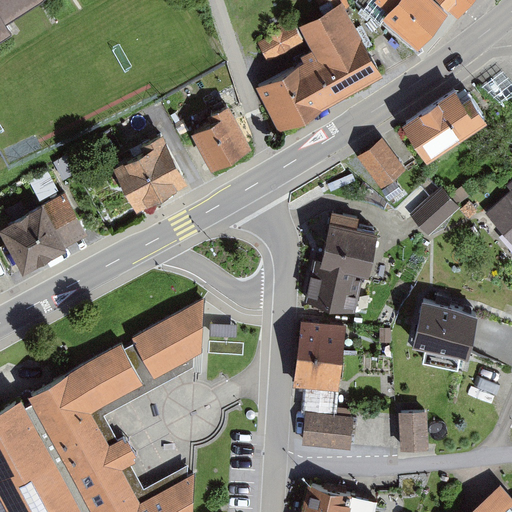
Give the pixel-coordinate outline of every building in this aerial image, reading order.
[(306,64),(259,89),(282,131),(383,75),(347,10),(352,8),(347,0),(315,0),(324,15),(302,28),(316,53),(304,60),(306,64)] [(418,49),(447,19),(426,0),(379,0),(376,4),(389,15),(386,19),(418,49)] [(440,0),(457,15),(470,0),(440,0)] [(257,45),(268,64),(303,45),(290,22),(276,30),(278,33),(257,45)] [(511,86),(502,74),(484,88),(501,104),(511,97),(511,86)] [(483,130),(459,92),(403,128),(427,166),(483,130)] [(244,151),(223,114),(190,133),(210,170),(244,151)] [(184,183),(160,140),(111,167),(134,210),(184,183)] [(406,172),(384,140),(359,157),(381,189),(406,172)] [(34,175),(41,191),(59,183),(52,167),(34,175)] [(511,182),(483,207),(511,239),(511,182)] [(449,209),(431,186),(404,207),(422,231),(449,209)] [(80,232),(55,190),(0,222),(0,247),(14,271),(80,232)] [(373,227),(323,217),(314,265),(306,263),(299,301),(343,310),(350,273),(364,275),(373,227)] [(425,301),(413,350),(426,353),(423,364),(456,372),(460,357),(467,359),(472,336),(478,314),(447,306),(425,301)] [(197,310),(125,350),(146,390),(194,365),(197,310)] [(335,324),(295,321),(290,387),(300,388),(296,443),(347,446),(349,410),(329,409),(335,324)] [(136,396),(113,356),(21,405),(25,413),(18,417),(13,408),(0,414),(0,511),(184,511),(185,486),(137,511),(129,511),(113,482),(130,473),(118,450),(101,459),(84,425),(136,396)] [(427,413),(402,414),(403,451),(428,450),(427,413)] [(511,511),(511,497),(507,501),(491,483),(457,511),(511,511)] [(346,511),(349,504),(300,490),(293,511),(346,511)]
